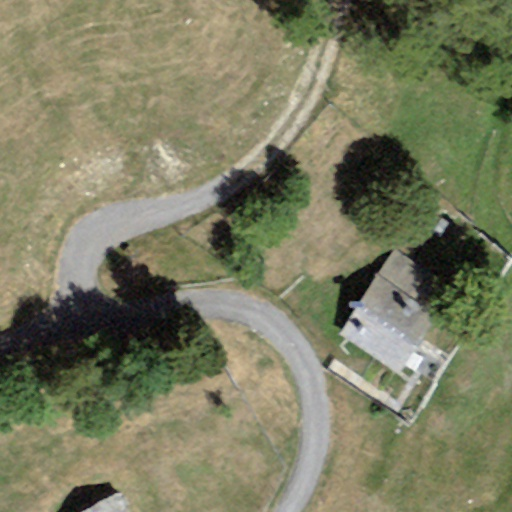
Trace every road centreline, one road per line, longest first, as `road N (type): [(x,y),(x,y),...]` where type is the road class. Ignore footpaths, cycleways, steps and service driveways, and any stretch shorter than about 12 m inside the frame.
road 1 (track): [(56,334),(77,250),(118,222),(203,197),(290,136),(340,0)]
road 2 (track): [(287,511),(314,458),(306,370),(279,328),(233,310),(56,334)]
